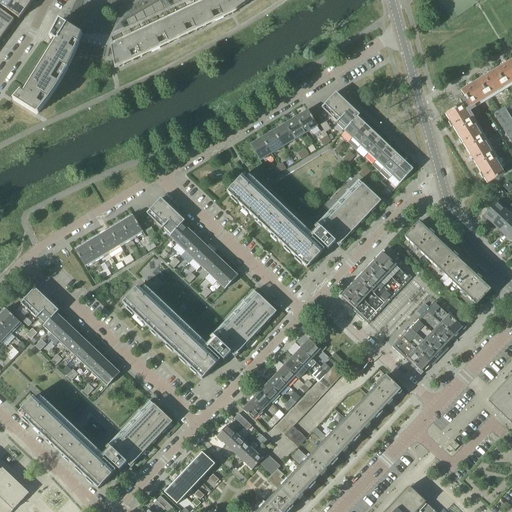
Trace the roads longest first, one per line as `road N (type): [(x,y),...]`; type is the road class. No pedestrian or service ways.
road 1 (residential): [(159,177),(400,32)]
road 2 (residential): [(198,423),(30,263)]
road 3 (residential): [(303,313),(159,177)]
road 4 (residential): [(318,297),(409,204),(443,192)]
road 5 (tertiary): [(443,192),(400,32)]
road 6 (residential): [(437,408),(318,297)]
road 7 (residential): [(30,263),(159,177)]
road 8 (residential): [(198,423),(303,313)]
road 9 (residential): [(100,511),(0,413)]
road 10 (unclassified): [(414,433),(452,466),(492,425),(511,444)]
